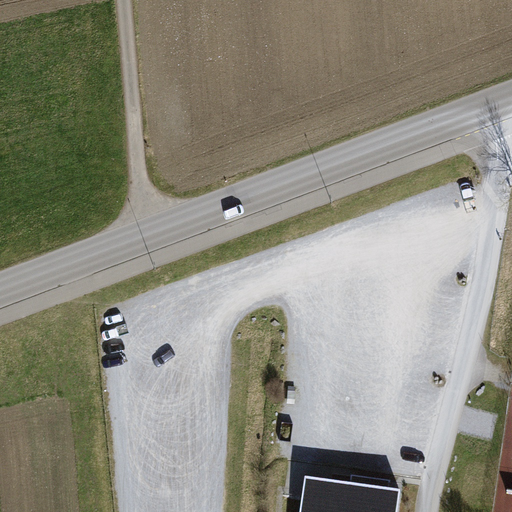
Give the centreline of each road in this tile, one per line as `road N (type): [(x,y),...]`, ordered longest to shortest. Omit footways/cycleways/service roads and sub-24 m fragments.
road 1 (tertiary): [(0,290),(489,107)]
road 2 (unclassified): [(489,107),(498,162),(494,213),(427,511)]
road 3 (track): [(144,237),(123,0)]
